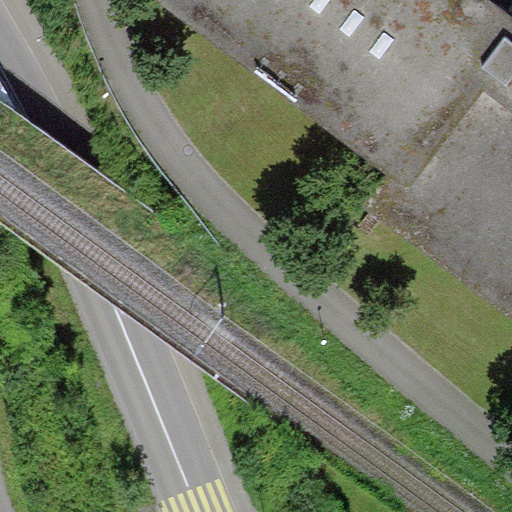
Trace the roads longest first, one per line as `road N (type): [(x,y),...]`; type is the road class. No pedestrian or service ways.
road 1 (residential): [(511,483),(289,293),(161,142),(105,36),(98,0)]
road 2 (tertiary): [(0,77),(105,287),(198,511)]
